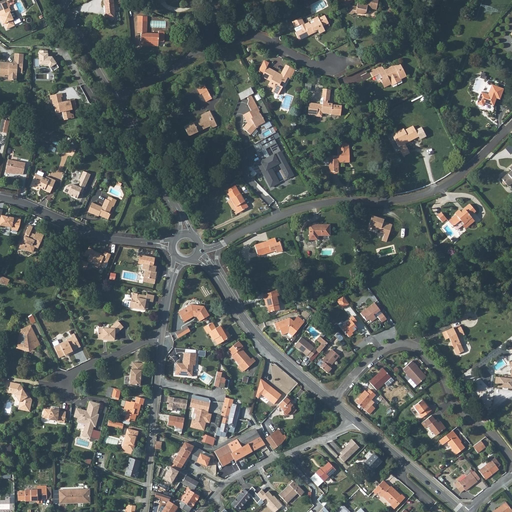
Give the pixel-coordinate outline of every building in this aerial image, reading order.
[(115,10),(114,0),(105,0),(106,11),(105,11),(105,15),(107,17),(109,17),(111,19),(114,17),(115,17),(115,10)] [(351,3),(344,2),(343,7),(345,10),(349,11),(349,13),(349,14),(351,15),(353,15),(354,14),(355,12),(358,12),(359,15),(363,15),(365,15),(367,13),(368,9),(377,10),(379,0),(378,0),(366,0),(365,5),(358,4),(357,7),(350,5),(351,3)] [(0,7),(0,10),(2,14),(0,15),(3,21),(4,20),(6,22),(8,27),(15,24),(13,19),(14,19),(14,18),(18,17),(18,15),(16,10),(14,9),(12,10),(8,3),(7,4),(0,7)] [(302,19),(294,23),(297,28),(301,26),(304,31),(297,34),(301,42),(312,36),(311,34),(314,32),(315,33),(320,31),(322,35),(326,32),(324,28),(330,24),(327,17),(320,21),(319,19),(314,22),(315,24),(311,26),(309,24),(306,26),(302,19)] [(138,21),(138,30),(141,30),(141,33),(141,45),(148,45),(148,41),(159,41),(164,41),(165,31),(159,30),(159,33),(146,33),(146,21),(138,21)] [(52,70),(59,67),(54,57),(48,57),(49,49),(41,48),(40,57),(35,56),(35,65),(40,65),(40,64),(49,64),(52,70)] [(24,52),(16,51),(15,63),(11,63),(11,61),(1,60),(1,70),(4,70),(4,72),(5,73),(10,73),(10,78),(17,78),(18,70),(23,70),(24,52)] [(267,66),(261,76),(269,80),(267,84),(272,87),(271,90),(278,94),(282,86),(278,84),(280,80),(284,82),(287,77),(285,76),(286,74),(288,75),(292,68),(285,63),(280,73),(277,72),(277,73),(274,71),(275,71),(267,66)] [(382,78),(380,78),(382,81),(385,87),(391,84),(392,85),(402,80),(401,78),(405,76),(407,75),(401,63),(398,64),(394,66),(394,65),(385,69),(384,68),(383,67),(382,66),(377,68),(377,67),(370,71),(374,77),(380,74),(382,78)] [(203,81),(195,85),(201,96),(203,95),(205,99),(205,100),(211,97),(203,81)] [(481,89),(478,101),(486,104),(488,100),(494,102),(497,94),(500,96),(504,85),(492,81),(489,92),(481,89)] [(331,89),(323,88),(322,96),(323,96),(322,103),(309,102),(308,113),(317,114),(317,111),(318,108),(322,109),(322,112),(331,113),(331,114),(341,115),(342,105),(332,104),(333,103),(328,102),(329,99),(331,89)] [(56,97),(55,93),(50,94),(51,98),(52,97),(53,103),(54,102),(55,108),(59,107),(60,111),(62,110),(64,118),(74,116),(73,113),(70,112),(70,109),(77,108),(75,99),(67,100),(67,102),(64,102),(62,101),(61,96),(56,97)] [(250,116),(246,120),(244,123),(242,125),(249,132),(256,125),(264,120),(260,112),(258,113),(257,111),(260,109),(251,93),(247,95),(248,97),(247,102),(250,108),(247,110),(250,116)] [(203,118),(185,127),(189,136),(212,125),(213,128),(219,125),(211,111),(202,116),(203,118)] [(3,119),(1,132),(8,133),(10,121),(3,119)] [(427,137),(422,129),(416,133),(413,128),(405,133),(404,132),(396,137),(397,138),(394,140),(400,149),(403,147),(405,151),(407,150),(406,146),(419,138),(421,137),(422,140),(427,137)] [(28,144),(36,146),(38,134),(31,132),(28,144)] [(257,161),(271,188),(280,183),(273,168),(279,164),(287,179),(295,175),(273,135),(260,141),(264,150),(271,147),(275,154),(267,158),(263,150),(258,153),(261,159),(257,161)] [(332,173),(340,173),(340,163),(351,162),(350,147),(348,147),(348,146),(342,146),(342,148),(339,148),(339,157),(331,158),(332,173)] [(66,154),(73,157),(76,150),(69,147),(66,154)] [(407,150),(405,151),(402,153),(406,159),(413,155),(409,149),(407,150)] [(6,172),(10,173),(11,171),(17,173),(24,174),(26,163),(9,159),(6,172)] [(66,188),(64,191),(68,193),(70,192),(72,197),(78,200),(81,192),(83,193),(90,175),(83,172),(79,181),(81,182),(79,186),(76,187),(71,184),(66,187),(66,188)] [(37,174),(32,186),(37,189),(39,186),(45,189),(45,190),(50,193),(56,180),(51,177),(51,178),(47,176),(47,178),(37,174)] [(237,186),(228,192),(232,198),(230,198),(233,203),(235,202),(240,211),(249,205),(237,186)] [(115,203),(107,200),(105,199),(101,207),(92,203),(88,212),(98,216),(99,214),(101,215),(101,217),(108,220),(110,214),(109,213),(111,208),(113,208),(115,203)] [(482,213),(474,204),(468,209),(469,210),(466,213),(464,209),(458,214),(459,216),(451,222),(457,229),(458,229),(460,232),(462,232),(467,228),(473,223),(476,226),(480,223),(476,218),(482,213)] [(21,227),(22,220),(15,218),(2,215),(3,209),(0,208),(0,224),(13,227),(13,229),(13,230),(14,231),(17,232),(18,231),(18,230),(19,230),(21,227)] [(443,222),(448,219),(442,212),(438,216),(443,222)] [(387,221),(375,217),(372,228),(383,232),(383,234),(387,236),(385,242),(389,243),(395,226),(387,223),(387,221)] [(473,223),(467,228),(470,231),(476,226),(473,223)] [(33,226),(30,225),(22,241),(23,241),(20,246),(21,248),(25,249),(26,249),(26,250),(31,253),(33,252),(36,247),(38,248),(44,235),(37,231),(35,236),(34,235),(33,233),(31,232),(33,226)] [(331,226),(318,226),(318,227),(310,227),(310,241),(318,240),(318,236),(331,236),(331,226)] [(260,243),(254,245),(258,256),(275,250),(276,253),(282,251),(279,242),(276,243),(275,238),(268,240),(268,241),(260,243)] [(93,249),(89,247),(87,250),(86,249),(83,255),(88,257),(87,258),(82,260),(81,260),(79,264),(79,266),(83,268),(85,267),(87,263),(87,262),(88,261),(93,264),(93,265),(94,267),(96,268),(99,268),(100,265),(103,268),(106,263),(107,263),(111,255),(104,251),(102,254),(100,253),(99,255),(96,253),(96,252),(92,250),(93,249)] [(143,265),(142,270),(146,270),(143,282),(156,283),(157,276),(155,276),(157,267),(154,266),(155,261),(146,259),(145,265),(143,265)] [(2,275),(0,279),(0,283),(7,285),(10,279),(2,275)] [(278,298),(277,292),(263,295),(264,300),(266,300),(267,304),(267,306),(269,313),(280,311),(278,305),(277,298),(278,298)] [(138,294),(133,293),(132,302),(126,301),(125,302),(124,306),(125,308),(135,309),(135,308),(145,309),(148,310),(149,303),(148,303),(148,301),(153,302),(155,296),(148,295),(147,297),(138,295),(138,294)] [(343,296),(335,301),(342,310),(349,305),(343,296)] [(374,301),(360,312),(363,316),(364,316),(366,319),(369,317),(371,320),(377,315),(381,321),(382,320),(383,320),(386,318),(380,310),(374,301)] [(191,304),(179,311),(185,321),(197,315),(200,321),(210,315),(205,306),(191,304)] [(289,319),(274,325),(276,332),(279,331),(282,336),(288,334),(292,337),(305,322),(298,318),(294,323),(289,319)] [(353,323),(350,319),(343,323),(344,325),(340,328),(345,334),(347,334),(348,336),(352,333),(351,331),(356,327),(353,323)] [(99,328),(99,337),(108,338),(108,339),(115,339),(115,334),(123,326),(118,321),(110,328),(99,328)] [(212,323),(204,327),(207,333),(210,332),(215,340),(217,338),(220,343),(231,337),(227,332),(224,333),(220,326),(215,329),(212,323)] [(176,331),(179,337),(191,330),(188,325),(176,331)] [(22,330),(18,348),(26,349),(31,349),(39,345),(30,326),(22,330)] [(452,328),(442,333),(445,340),(448,338),(451,344),(450,346),(452,346),(456,355),(463,352),(456,338),(463,335),(460,328),(453,331),(452,328)] [(60,343),(55,346),(60,357),(70,353),(71,354),(74,352),(74,351),(79,348),(72,336),(68,339),(69,341),(61,345),(60,343)] [(301,338),(295,345),(308,356),(309,355),(311,358),(317,351),(320,353),(328,344),(320,337),(317,340),(322,344),(316,350),(301,338)] [(253,364),(250,361),(251,360),(242,348),(244,346),(240,341),(229,350),(233,354),(233,356),(239,363),(245,371),(253,364)] [(324,362),(320,367),(327,372),(330,368),(329,367),(338,356),(331,350),(322,361),(324,362)] [(197,353),(185,352),(184,359),(185,359),(185,363),(176,362),(175,374),(192,376),(193,370),(192,370),(192,364),(196,365),(197,353)] [(410,360),(402,368),(411,379),(408,381),(414,387),(417,384),(417,385),(425,377),(420,372),(421,372),(416,367),(417,366),(414,363),(414,364),(410,360)] [(131,368),(130,383),(141,384),(142,376),(144,376),(145,362),(134,362),(133,369),(131,368)] [(498,384),(498,387),(511,388),(511,366),(511,376),(504,375),(504,378),(496,377),(495,384),(498,384)] [(380,372),(369,383),(376,391),(384,383),(387,387),(394,381),(382,369),(379,371),(380,372)] [(222,371),(218,370),(215,381),(218,382),(218,384),(220,384),(223,385),(223,386),(228,387),(230,379),(225,378),(225,376),(221,375),(222,371)] [(258,386),(256,395),(259,398),(263,394),(274,403),(281,393),(260,378),(258,386)] [(11,382),(10,389),(15,390),(19,396),(18,398),(21,401),(20,406),(26,407),(25,410),(31,411),(33,400),(30,396),(29,396),(25,392),(24,393),(22,390),(24,389),(21,384),(11,382)] [(113,390),(112,396),(116,397),(118,390),(119,390),(121,390),(122,389),(119,388),(114,387),(113,390)] [(15,390),(10,389),(9,393),(15,394),(18,398),(19,396),(15,390)] [(365,390),(357,398),(359,399),(355,403),(362,408),(375,395),(369,390),(368,392),(365,390)] [(186,408),(188,397),(169,393),(168,398),(171,399),(171,400),(169,401),(168,409),(177,411),(177,407),(186,408)] [(262,395),(260,397),(272,406),(274,404),(262,395)] [(288,395),(279,405),(283,408),(285,411),(285,414),(286,415),(290,416),(293,413),(296,413),(298,411),(296,408),(296,404),(293,404),(293,402),(294,401),(288,395)] [(224,403),(221,413),(230,416),(237,417),(239,409),(241,404),(233,402),(234,398),(225,396),(224,401),(224,403)] [(211,401),(193,397),(190,407),(196,408),(209,411),(211,401)] [(135,403),(130,402),(126,402),(124,410),(127,411),(126,414),(127,414),(125,421),(124,422),(123,423),(124,424),(124,425),(128,426),(129,425),(130,424),(130,423),(129,422),(130,420),(135,422),(137,414),(140,412),(141,405),(143,405),(145,400),(137,398),(135,403)] [(422,400),(413,407),(419,414),(418,414),(421,418),(432,410),(429,406),(427,407),(422,400)] [(100,403),(91,401),(88,411),(86,412),(85,410),(77,408),(75,416),(79,417),(78,421),(87,423),(83,435),(91,437),(94,425),(96,426),(99,414),(97,413),(100,403)] [(46,409),(44,417),(50,418),(50,419),(58,421),(58,422),(65,423),(67,412),(60,411),(60,409),(54,408),(54,410),(46,409)] [(208,413),(209,411),(196,408),(195,413),(197,414),(196,420),(193,419),(191,427),(204,430),(206,424),(205,423),(205,421),(210,422),(212,414),(208,413)] [(185,417),(170,415),(168,424),(176,426),(175,427),(183,428),(184,420),(185,417)] [(237,417),(230,416),(229,418),(224,417),(221,427),(218,427),(216,434),(224,437),(226,436),(227,432),(228,428),(230,428),(229,431),(234,432),(235,427),(236,427),(238,418),(237,417)] [(431,416),(421,423),(424,429),(427,427),(431,432),(432,431),(436,436),(446,428),(442,424),(440,425),(436,420),(435,421),(431,416)] [(109,421),(108,427),(120,430),(121,424),(109,421)] [(242,435),(238,437),(240,441),(243,446),(248,443),(260,436),(258,433),(256,429),(255,428),(242,435)] [(267,438),(273,448),(280,443),(284,438),(282,435),(278,429),(267,438)] [(122,448),(122,452),(130,455),(133,443),(134,443),(136,432),(126,430),(122,448)] [(444,437),(437,442),(441,447),(446,443),(449,448),(450,449),(455,455),(464,448),(455,436),(456,435),(453,430),(444,437)] [(214,445),(216,437),(204,434),(202,442),(214,445)] [(260,436),(248,443),(253,451),(265,444),(260,436)] [(238,437),(227,443),(232,452),(231,453),(233,457),(234,458),(235,460),(241,457),(237,449),(243,446),(240,441),(238,437)] [(340,453),(337,456),(343,462),(360,447),(351,439),(347,443),(348,444),(339,452),(340,453)] [(480,441),(472,447),(477,453),(485,447),(480,441)] [(185,442),(182,447),(191,452),(193,446),(185,442)] [(227,443),(214,450),(219,459),(222,465),(228,461),(227,459),(233,457),(231,453),(232,452),(227,443)] [(243,446),(237,449),(241,457),(253,451),(248,443),(243,446)] [(189,455),(188,457),(210,467),(211,464),(208,463),(210,459),(213,461),(216,458),(212,453),(211,454),(202,450),(193,446),(191,452),(189,455)] [(182,447),(171,466),(180,471),(188,457),(189,455),(191,452),(182,447)] [(257,456),(256,456),(259,460),(268,456),(266,451),(257,456)] [(373,454),(364,464),(372,471),(381,461),(373,454)] [(130,457),(125,475),(131,477),(137,478),(138,472),(137,472),(140,460),(130,457)] [(478,471),(484,478),(487,476),(486,475),(488,474),(491,476),(498,471),(496,469),(500,466),(494,458),(478,471)] [(320,468),(315,472),(323,481),(336,469),(329,461),(321,469),(320,468)] [(166,465),(155,462),(153,470),(164,473),(167,466),(166,465)] [(171,466),(166,473),(175,478),(180,471),(171,466)] [(180,471),(175,478),(187,485),(188,486),(192,479),(186,475),(189,471),(187,470),(180,471)] [(480,479),(474,472),(471,474),(470,473),(458,482),(465,492),(477,483),(477,482),(480,479)] [(192,479),(188,486),(194,490),(198,482),(194,480),(192,479)] [(375,486),(371,490),(374,493),(376,492),(379,495),(380,495),(390,504),(393,507),(404,496),(400,493),(399,494),(390,485),(389,486),(381,479),(375,486)] [(151,480),(150,489),(156,492),(165,495),(169,487),(151,480)] [(293,480),(279,493),(287,502),(297,492),(300,496),(305,492),(293,480)] [(198,482),(194,490),(206,496),(210,489),(198,482)] [(175,489),(171,497),(175,498),(176,499),(180,492),(182,493),(185,488),(178,485),(175,489)] [(46,486),(35,487),(35,490),(25,491),(25,493),(17,493),(18,502),(25,501),(26,502),(37,501),(38,504),(42,503),(42,499),(47,499),(47,498),(46,487),(46,486)] [(58,489),(60,502),(66,502),(66,499),(76,498),(77,501),(84,500),(83,497),(89,496),(88,486),(58,489)] [(231,505),(238,511),(251,495),(257,502),(262,499),(254,491),(255,489),(252,486),(247,492),(244,489),(231,505)] [(169,487),(165,495),(171,497),(175,489),(169,487)] [(183,498),(181,501),(184,503),(192,508),(198,498),(199,496),(189,490),(183,498)] [(165,495),(156,492),(154,497),(169,502),(171,497),(165,495)] [(505,500),(492,511),(508,511),(511,509),(505,500)] [(184,503),(181,501),(178,507),(180,508),(185,511),(188,511),(192,508),(184,503)] [(134,511),(136,504),(134,503),(133,505),(129,504),(130,502),(127,502),(125,511),(134,511)] [(162,511),(171,511),(173,504),(169,502),(162,511)]
